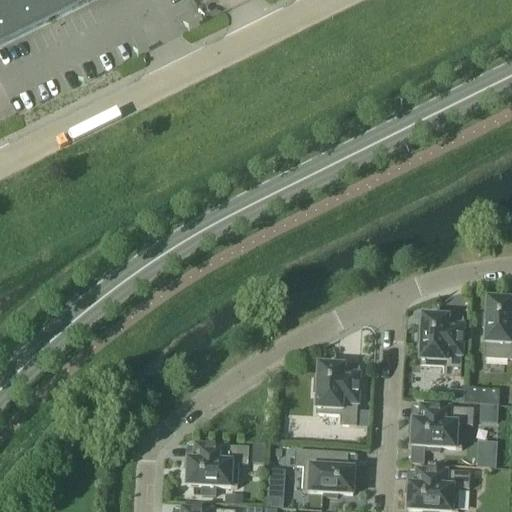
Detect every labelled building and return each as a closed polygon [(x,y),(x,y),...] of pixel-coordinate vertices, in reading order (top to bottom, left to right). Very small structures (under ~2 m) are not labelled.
[(0,0),(0,47),(95,0),(0,0)] [(511,303),(506,303),(506,301),(505,301),(505,303),(487,302),(487,317),(483,317),(482,330),(486,331),(484,362),(511,363),(511,303)] [(441,320),(441,318),(440,318),(440,320),(422,319),(422,334),(418,334),(417,347),(421,348),(420,369),(444,371),(443,380),(460,381),(463,321),(462,321),(462,328),(448,327),(448,320),(441,320)] [(337,369),(338,367),(336,367),(336,369),(319,368),(318,383),(314,383),(313,396),(317,396),(316,418),(340,419),(339,429),(356,430),(360,370),(358,370),(358,377),(344,376),(344,369),(337,369)] [(464,394),(464,407),(475,408),(476,395),(464,394)] [(472,429),(473,412),(414,408),(414,410),(420,410),(419,424),(413,424),(412,431),(410,431),(410,432),(412,432),(411,449),(426,450),(426,454),(440,455),(440,451),(461,452),(463,428),(472,429)] [(248,467),(248,451),(189,447),(189,449),(195,449),(195,463),(188,463),(188,470),(185,469),(185,471),(187,471),(186,488),(202,489),(201,499),(215,499),(215,490),(237,491),(238,467),(248,467)] [(271,453),(270,458),(274,462),(279,463),(283,459),(283,454),(280,450),(275,449),(271,453)] [(355,458),(355,457),(295,453),(294,470),(304,471),(302,495),(324,496),(324,500),(337,501),(337,497),(352,498),(353,481),(355,481),(355,479),(353,479),(354,472),(347,472),(348,458),(355,458)] [(469,492),(470,476),(410,472),(410,474),(417,474),(416,488),(409,488),(409,495),(406,494),(406,496),(408,496),(407,511),(457,511),(459,492),(469,492)] [(227,497),(226,508),(242,509),(242,498),(227,497)]
